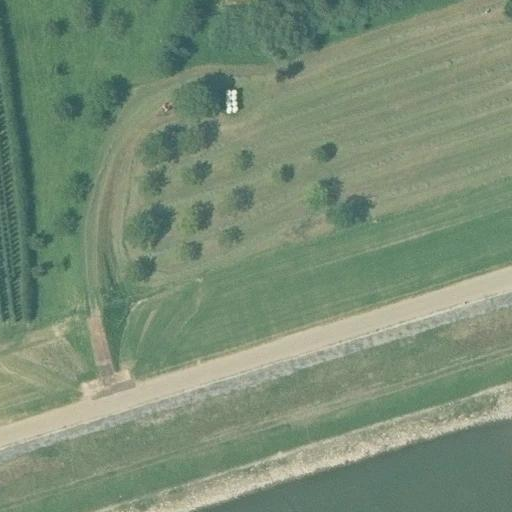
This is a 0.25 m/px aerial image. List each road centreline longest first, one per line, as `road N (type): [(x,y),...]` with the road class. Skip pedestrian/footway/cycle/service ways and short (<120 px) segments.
road 1 (unclassified): [(0,439),(511,280)]
road 2 (track): [(114,403),(85,287),(85,227),(108,153),(153,97)]
